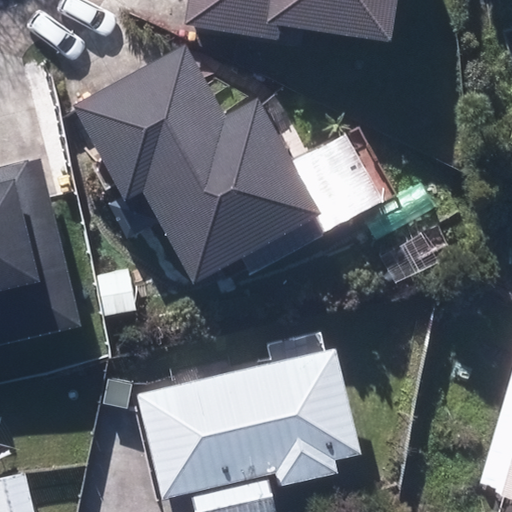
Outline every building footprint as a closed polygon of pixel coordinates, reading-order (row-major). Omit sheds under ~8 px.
[(195,0),(194,15),(288,26),(291,2),(407,16),(409,0),(195,0)] [(194,32),(85,93),(135,181),(156,170),(208,262),(333,192),(270,81),(234,101),(194,32)] [(0,330),(91,307),(50,148),(0,160),(0,330)] [(189,494),(192,511),(274,511),(267,478),(274,477),(277,485),(335,472),(332,458),(358,453),(335,349),(324,352),(321,337),(304,341),(309,357),(138,397),(161,500),(189,494)] [(106,405),(127,409),(132,386),(111,382),(106,405)] [(0,482),(0,511),(33,511),(27,477),(0,482)]
